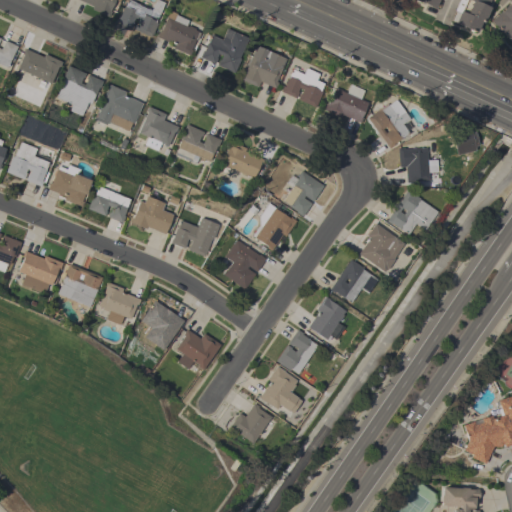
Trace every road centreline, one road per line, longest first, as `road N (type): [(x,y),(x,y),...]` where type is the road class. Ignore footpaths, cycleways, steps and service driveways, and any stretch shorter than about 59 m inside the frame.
road 1 (residential): [(0,3),(350,162),(360,179)]
road 2 (secondary): [(511,228),(315,511)]
road 3 (residential): [(0,202),(164,270),(259,334)]
road 4 (secondary): [(345,511),(510,279)]
road 5 (residential): [(360,179),(204,412)]
road 6 (primary): [(511,94),(310,0)]
road 7 (primary): [(284,11),(440,83)]
